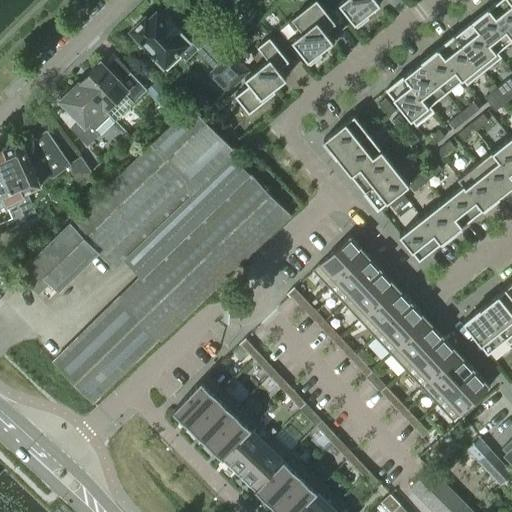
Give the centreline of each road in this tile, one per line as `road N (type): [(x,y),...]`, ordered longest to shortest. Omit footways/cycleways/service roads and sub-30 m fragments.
road 1 (residential): [(336,193),(264,259),(254,304),(213,315),(129,394)]
road 2 (residential): [(336,193),(290,140),(287,118),(435,0)]
road 3 (residential): [(0,123),(131,0)]
road 4 (residential): [(244,511),(129,394)]
road 5 (residential): [(432,296),(336,193)]
road 6 (residential): [(511,394),(432,296)]
